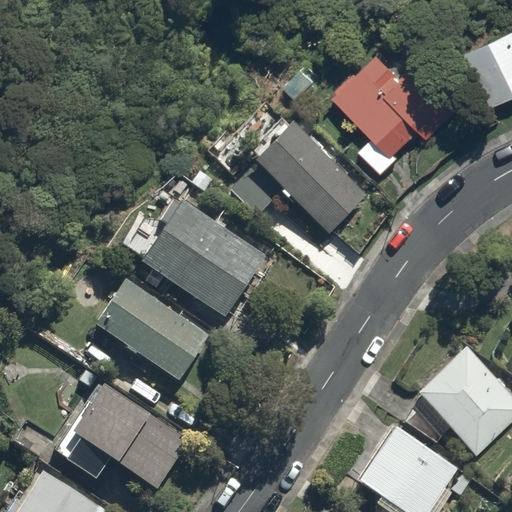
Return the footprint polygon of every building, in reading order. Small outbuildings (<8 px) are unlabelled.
[(511,23),(466,44),(493,105),(511,97),(511,23)] [(389,100),(408,80),(372,46),(327,93),(370,133),(355,148),(381,173),(421,130),(389,100)] [(455,107),(422,76),(413,85),(408,80),(389,100),(421,130),(427,137),(455,107)] [(364,190),(289,120),(249,162),(325,233),(364,190)] [(265,255),(172,197),(133,260),(226,317),(265,255)] [(123,274),(90,322),(174,380),(207,332),(123,274)] [(511,396),(459,342),(412,388),(476,454),(511,419),(511,396)] [(65,428),(154,489),(176,456),(169,451),(181,433),(99,377),(65,428)] [(49,437),(21,421),(10,439),(37,456),(49,437)] [(387,421),(351,477),(402,511),(430,511),(459,469),(387,421)] [(60,432),(48,449),(92,479),(104,462),(60,432)] [(13,511),(110,511),(42,468),(13,511)]
